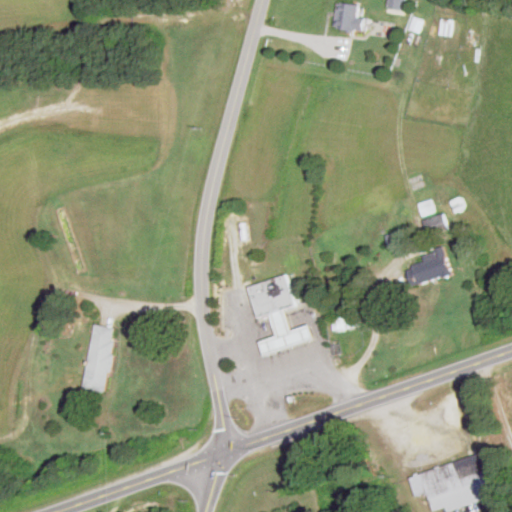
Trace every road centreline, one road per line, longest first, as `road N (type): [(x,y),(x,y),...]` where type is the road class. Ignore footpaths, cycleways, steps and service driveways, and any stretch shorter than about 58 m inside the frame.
road 1 (tertiary): [(204,511),(225,426),(204,321),(202,257),(261,0)]
road 2 (primary): [(51,511),(511,349)]
